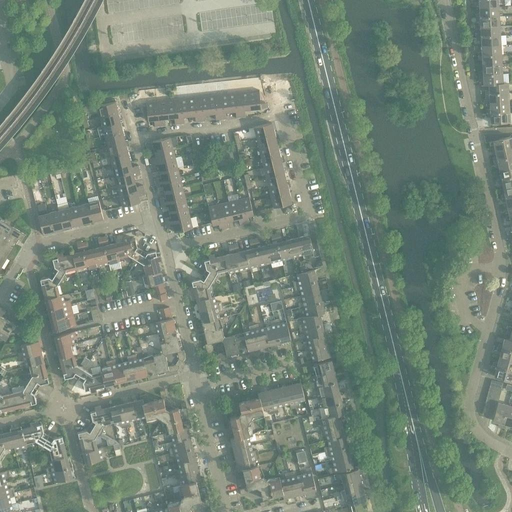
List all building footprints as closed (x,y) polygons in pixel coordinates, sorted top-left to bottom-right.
[(498,0),(474,0),(475,2),(479,2),(479,9),(499,7),(498,0)] [(475,14),(476,18),(499,16),(499,7),(479,9),(480,14),(475,14)] [(499,16),(476,18),(476,22),(480,21),(480,27),(500,26),(499,16)] [(476,33),(477,37),(500,36),(500,26),(480,27),(481,33),(476,33)] [(500,36),(477,37),(477,41),(481,40),(482,46),(501,45),(500,36)] [(478,52),(478,56),(501,55),(501,45),(482,46),(482,52),(478,52)] [(501,55),(478,56),(478,60),(482,60),(483,65),(502,64),(501,55)] [(479,71),(479,75),(502,74),(502,64),(483,65),(483,71),(479,71)] [(502,74),(479,75),(479,79),(483,79),(484,85),(489,85),(489,84),(503,84),(503,83),(502,74)] [(485,90),(485,94),(508,93),(508,83),(503,83),(503,84),(489,84),(489,85),(489,90),(485,90)] [(259,90),(249,91),(250,110),(268,108),(267,103),(261,104),(259,90)] [(249,91),(238,92),(241,117),(246,117),(245,110),(250,110),(249,91)] [(238,92),(228,93),(230,112),(236,111),(236,118),(241,117),(238,92)] [(228,93),(218,95),(221,120),(226,119),(225,112),(230,112),(228,93)] [(508,93),(485,94),(485,98),(490,98),(490,104),(509,103),(508,93)] [(218,95),(208,96),(210,114),(215,113),(216,120),(221,120),(218,95)] [(208,96),(198,97),(200,122),(205,121),(205,114),(210,114),(208,96)] [(198,97),(188,98),(189,116),(195,116),(196,122),(200,122),(198,97)] [(188,98),(177,99),(180,124),(185,124),(184,117),(189,116),(188,98)] [(177,99),(167,100),(169,118),(174,118),(175,125),(180,124),(177,99)] [(167,100),(157,101),(160,126),(164,126),(164,119),(169,118),(167,100)] [(115,101),(98,106),(100,116),(118,112),(115,101)] [(160,126),(157,101),(146,102),(148,121),(154,120),(155,127),(160,126)] [(486,110),(486,113),(509,112),(509,103),(490,104),(490,109),(486,110)] [(118,112),(100,116),(103,126),(121,122),(118,112)] [(509,112),(486,113),(486,117),(491,117),(491,123),(510,122),(509,112)] [(103,126),(98,128),(100,137),(105,136),(123,132),(121,122),(103,126)] [(272,123),(254,127),(257,138),(275,133),(272,123)] [(123,132),(105,136),(108,146),(125,142),(123,132)] [(275,133),(257,138),(259,148),(277,143),(275,133)] [(152,142),(155,152),(173,148),(170,137),(152,142)] [(494,145),(495,151),(511,147),(511,137),(489,142),(490,146),(494,145)] [(125,142),(108,146),(110,156),(128,152),(125,142)] [(277,143),(259,148),(262,158),(280,153),(277,143)] [(492,158),(493,161),(511,157),(511,147),(495,151),(497,157),(492,158)] [(150,159),(151,164),(175,158),(173,148),(155,152),(156,157),(150,159)] [(128,152),(110,156),(112,166),(130,162),(128,152)] [(280,153),(262,158),(264,167),(282,163),(280,153)] [(511,157),(493,161),(494,165),(498,164),(499,169),(511,166),(511,157)] [(175,158),(151,164),(152,168),(159,167),(160,172),(178,167),(175,158)] [(130,162),(112,166),(115,176),(139,170),(138,165),(132,167),(130,162)] [(282,163),(264,167),(266,177),(284,173),(282,163)] [(496,176),(497,180),(511,176),(511,166),(499,169),(501,175),(496,176)] [(155,179),(156,183),(180,177),(178,167),(160,172),(161,177),(155,179)] [(139,170),(115,176),(117,186),(135,182),(134,176),(141,175),(139,170)] [(284,173),(266,177),(269,187),(287,183),(284,173)] [(511,176),(497,180),(498,184),(502,183),(504,188),(511,186),(511,176)] [(180,177),(156,183),(157,188),(164,186),(165,192),(183,187),(180,177)] [(135,182),(117,186),(120,196),(144,190),(143,185),(137,187),(135,182)] [(287,183),(269,187),(271,197),(289,193),(287,183)] [(500,195),(501,199),(511,196),(511,186),(504,188),(505,194),(500,195)] [(160,199),(161,203),(185,197),(183,187),(165,192),(166,197),(160,199)] [(144,190),(120,196),(122,206),(140,202),(139,196),(146,195),(144,190)] [(289,193),(271,197),(274,208),(292,203),(289,193)] [(511,196),(501,199),(502,202),(506,201),(508,207),(511,206),(511,196)] [(185,197),(161,203),(162,208),(169,206),(170,212),(188,207),(185,197)] [(249,197),(239,200),(245,224),(249,223),(248,216),(254,215),(249,197)] [(239,200),(229,202),(233,220),(238,219),(240,225),(245,224),(239,200)] [(99,201),(89,203),(93,221),(104,219),(99,201)] [(67,202),(58,205),(59,211),(63,229),(73,226),(69,208),(67,202)] [(229,202),(219,204),(225,229),(230,228),(228,221),(233,220),(229,202)] [(89,203),(79,206),(83,224),(93,221),(89,203)] [(225,229),(219,204),(208,207),(213,225),(219,224),(220,230),(225,229)] [(79,206),(69,208),(73,226),(83,224),(79,206)] [(165,219),(166,223),(190,217),(188,207),(170,212),(171,217),(165,219)] [(59,211),(49,213),(53,231),(63,229),(59,211)] [(49,213),(39,216),(43,234),(53,231),(49,213)] [(190,217),(166,223),(167,228),(173,226),(175,232),(193,228),(190,217)] [(0,227),(0,228),(0,249),(13,227),(0,220),(0,227)] [(13,227),(0,249),(0,253),(7,258),(19,239),(22,241),(26,235),(13,227)] [(315,233),(299,237),(303,255),(313,252),(315,257),(321,255),(315,233)] [(124,241),(115,244),(119,258),(129,256),(131,257),(132,261),(135,263),(142,250),(137,247),(135,239),(130,240),(129,236),(124,238),(124,241)] [(299,237),(288,240),(292,258),(303,255),(299,237)] [(288,240),(278,243),(282,260),(292,258),(288,240)] [(278,243),(267,245),(271,263),(272,268),(283,265),(282,260),(278,243)] [(115,244),(105,246),(109,264),(111,270),(122,268),(119,258),(115,244)] [(267,245),(256,248),(260,265),(271,263),(267,245)] [(105,246),(94,249),(98,266),(109,264),(105,246)] [(256,248),(246,250),(250,268),(260,265),(256,248)] [(94,249),(84,251),(88,269),(98,266),(94,249)] [(142,250),(135,263),(137,264),(141,263),(143,264),(146,274),(146,275),(161,271),(159,262),(162,261),(161,255),(157,256),(156,251),(147,253),(142,250)] [(246,250),(235,253),(240,271),(250,268),(246,250)] [(84,251),(73,254),(77,269),(76,269),(77,272),(88,269),(84,251)] [(55,268),(52,272),(64,280),(66,277),(65,274),(66,271),(76,269),(77,269),(73,254),(64,256),(63,253),(57,254),(58,258),(53,259),(55,268)] [(235,253),(225,256),(228,270),(229,273),(240,271),(235,253)] [(207,269),(204,274),(216,282),(217,279),(216,275),(218,273),(228,270),(225,256),(215,258),(214,255),(209,256),(209,259),(204,261),(207,269)] [(293,282),(294,286),(317,281),(314,270),(297,274),(298,281),(293,282)] [(146,275),(146,274),(143,275),(146,287),(152,285),(164,282),(161,271),(146,275)] [(40,279),(45,300),(60,296),(60,295),(57,286),(59,283),(63,282),(64,280),(52,272),(49,277),(40,279)] [(195,292),(197,301),(212,298),(212,297),(209,288),(211,285),(215,284),(216,282),(204,274),(201,279),(192,281),(193,286),(190,287),(191,293),(195,292)] [(132,281),(126,283),(129,296),(136,295),(132,281)] [(317,281),(294,286),(295,291),(301,289),(302,296),(320,291),(317,281)] [(164,282),(152,285),(153,291),(165,288),(164,282)] [(240,283),(232,285),(234,292),(242,290),(240,283)] [(165,288),(153,291),(154,296),(159,295),(166,293),(165,288)] [(320,291),(302,296),(304,302),(298,303),(299,307),(305,306),(322,302),(320,291)] [(166,293),(159,295),(161,301),(168,299),(166,293)] [(60,296),(45,300),(48,310),(71,304),(70,300),(64,301),(63,295),(60,295),(60,296)] [(212,298),(197,301),(200,312),(222,306),(221,302),(216,303),(214,297),(212,297),(212,298)] [(322,302),(305,306),(307,317),(320,314),(325,313),(322,302)] [(71,304),(48,310),(51,321),(68,316),(67,310),(72,309),(71,304)] [(222,306),(200,312),(202,322),(220,318),(218,312),(224,311),(222,306)] [(158,310),(159,316),(171,313),(170,307),(158,310)] [(98,309),(91,311),(94,322),(101,320),(98,309)] [(171,313),(159,316),(161,321),(173,318),(171,313)] [(299,326),(300,330),(323,324),(320,314),(307,317),(302,318),(304,324),(299,326)] [(68,316),(51,321),(53,332),(76,326),(75,321),(70,322),(68,316)] [(156,323),(158,334),(176,329),(173,318),(161,321),(156,323)] [(220,318),(202,322),(208,344),(211,343),(222,340),(223,341),(225,337),(224,336),(222,328),(219,329),(217,319),(220,319),(220,318)] [(6,319),(0,329),(0,337),(6,341),(13,329),(19,333),(21,328),(6,319)] [(279,319),(274,320),(280,343),(291,340),(287,322),(280,324),(279,319)] [(271,326),(265,328),(270,345),(280,343),(274,320),(270,321),(271,326)] [(258,324),(253,325),(259,348),(270,345),(265,328),(259,329),(258,324)] [(323,324),(300,330),(301,334),(306,333),(308,339),(325,335),(323,324)] [(250,331),(244,333),(249,350),(259,348),(253,325),(249,326),(250,331)] [(176,329),(158,334),(161,333),(164,343),(161,344),(163,351),(162,353),(166,355),(167,354),(177,352),(181,351),(176,329)] [(55,337),(57,348),(75,343),(73,337),(79,336),(77,331),(55,337)] [(224,342),(226,352),(227,356),(249,350),(244,333),(244,336),(235,338),(234,335),(226,337),(225,337),(223,341),(224,342)] [(325,335),(308,339),(309,345),(304,347),(305,351),(310,350),(328,345),(325,335)] [(499,344),(498,347),(511,351),(511,341),(509,340),(504,339),(503,345),(499,344)] [(18,353),(19,357),(42,352),(39,341),(21,345),(23,352),(18,353)] [(75,343),(57,348),(60,358),(74,355),(75,355),(83,353),(82,348),(76,350),(75,343)] [(328,345),(310,350),(313,361),(331,356),(328,345)] [(511,351),(498,347),(497,351),(501,352),(499,358),(511,361),(511,351)] [(42,352),(19,357),(20,362),(25,360),(27,367),(30,366),(44,362),(42,352)] [(144,358),(143,358),(148,376),(169,370),(168,367),(166,356),(166,355),(162,353),(161,354),(153,356),(154,359),(145,361),(144,358)] [(136,354),(131,355),(137,378),(148,376),(143,358),(137,360),(136,354)] [(74,355),(60,358),(65,379),(73,376),(78,379),(86,367),(83,365),(79,366),(77,365),(75,355),(74,355)] [(128,362),(122,363),(127,381),(137,378),(131,355),(127,356),(128,362)] [(493,362),(493,366),(511,371),(511,361),(499,358),(498,363),(493,362)] [(115,359),(110,361),(116,383),(127,381),(122,363),(116,365),(115,359)] [(332,360),(314,365),(317,375),(334,371),(332,360)] [(101,369),(102,371),(106,386),(116,383),(110,361),(106,362),(107,367),(101,369)] [(27,379),(25,382),(38,389),(41,385),(49,382),(44,362),(30,366),(32,376),(31,378),(27,379)] [(511,371),(493,366),(492,369),(496,371),(494,377),(511,381),(511,371)] [(86,367),(78,379),(83,382),(85,391),(90,390),(91,393),(97,392),(96,388),(106,386),(102,371),(92,374),(89,372),(88,369),(86,367)] [(312,377),(314,387),(337,382),(334,371),(317,375),(312,377)] [(23,391),(13,393),(17,408),(37,403),(35,394),(38,389),(25,382),(19,378),(16,384),(24,389),(23,391)] [(492,380),(490,386),(502,389),(503,383),(492,380)] [(320,390),(322,396),(339,392),(337,382),(314,387),(315,392),(320,390)] [(301,383),(290,385),(296,408),(300,407),(299,402),(305,400),(301,383)] [(290,385),(280,388),(284,405),(290,404),(291,409),(296,408),(290,385)] [(490,386),(488,392),(500,395),(502,389),(490,386)] [(280,388),(269,391),(275,413),(279,412),(278,407),(284,405),(280,388)] [(258,393),(259,398),(260,398),(263,411),(263,410),(269,409),(270,414),(275,413),(269,391),(260,393),(258,393)] [(339,392),(322,396),(323,403),(318,404),(319,408),(325,407),(342,403),(339,392)] [(488,392),(487,397),(498,401),(500,395),(488,392)] [(0,411),(17,408),(13,393),(3,396),(0,394),(0,393),(0,411)] [(140,396),(141,400),(143,399),(144,404),(149,403),(147,395),(140,396)] [(487,397),(485,403),(497,406),(498,402),(498,401),(487,397)] [(239,403),(241,411),(251,417),(253,415),(264,412),(263,410),(263,411),(260,398),(259,398),(254,399),(239,403)] [(141,400),(132,402),(136,419),(146,417),(143,404),(144,404),(143,399),(141,400)] [(149,403),(144,404),(143,404),(146,417),(146,419),(157,416),(160,417),(166,407),(164,399),(149,403)] [(132,402),(121,405),(127,427),(131,426),(130,421),(136,419),(132,402)] [(498,402),(497,406),(495,412),(494,418),(493,421),(499,423),(498,427),(501,428),(508,405),(498,402)] [(325,407),(327,417),(327,418),(340,414),(340,415),(345,414),(342,403),(325,407)] [(485,403),(484,409),(495,412),(497,406),(485,403)] [(121,405),(111,407),(115,422),(114,422),(115,425),(121,423),(123,428),(127,427),(121,405)] [(511,406),(508,405),(501,428),(505,429),(506,425),(511,426),(511,425),(511,406)] [(93,421),(90,426),(102,433),(104,431),(103,427),(104,424),(114,422),(115,422),(111,407),(102,409),(101,406),(95,407),(96,411),(91,412),(93,421)] [(166,407),(160,417),(164,420),(170,410),(166,407)] [(170,410),(164,420),(166,421),(169,432),(171,432),(171,431),(183,428),(182,423),(178,408),(170,410)] [(495,412),(484,409),(482,415),(494,418),(495,412)] [(241,411),(239,415),(249,421),(251,417),(241,411)] [(319,426),(320,431),(343,425),(340,415),(340,414),(327,418),(327,417),(322,418),(324,425),(319,426)] [(230,417),(234,432),(235,437),(235,438),(248,434),(248,435),(250,435),(247,424),(249,421),(239,415),(230,417)] [(31,427),(22,429),(25,444),(26,443),(36,441),(38,443),(39,446),(41,448),(49,436),(44,433),(42,424),(37,425),(36,422),(30,423),(31,427)] [(343,425),(320,431),(321,435),(326,434),(328,440),(345,436),(343,425)] [(17,430),(11,432),(15,446),(14,446),(15,449),(22,448),(23,453),(28,452),(26,443),(25,444),(22,429),(21,426),(16,427),(17,430)] [(78,433),(83,452),(83,453),(98,449),(95,439),(97,436),(101,435),(102,433),(90,426),(87,430),(78,433)] [(171,431),(171,432),(173,442),(191,438),(188,429),(188,427),(183,428),(171,431)] [(0,455),(2,457),(4,455),(3,451),(4,449),(14,446),(15,446),(11,432),(0,434),(0,455)] [(228,441),(231,440),(231,438),(235,437),(234,432),(226,434),(228,441)] [(231,438),(231,440),(234,449),(251,445),(248,435),(248,434),(235,438),(235,437),(231,438)] [(49,436),(41,448),(44,449),(48,448),(50,450),(53,460),(67,457),(62,436),(54,438),(49,436)] [(324,447),(325,452),(348,446),(345,436),(328,440),(329,446),(324,447)] [(169,449),(170,454),(193,448),(191,438),(173,442),(175,448),(169,449)] [(251,445),(234,449),(236,460),(259,454),(258,450),(252,451),(251,445)] [(348,446),(325,452),(326,456),(331,455),(333,461),(350,457),(348,446)] [(83,453),(83,452),(80,453),(81,458),(84,457),(86,464),(103,460),(102,453),(107,452),(106,447),(98,449),(83,453)] [(193,448),(170,454),(172,458),(177,457),(178,463),(196,459),(193,448)] [(259,454),(236,460),(238,469),(239,471),(243,470),(243,469),(256,466),(256,465),(255,460),(260,458),(259,454)] [(46,468),(47,473),(73,467),(72,462),(69,463),(67,457),(53,460),(50,460),(51,467),(46,468)] [(350,457),(333,461),(334,467),(329,468),(330,473),(353,468),(350,457)] [(175,471),(176,475),(198,469),(196,459),(178,463),(180,469),(175,471)] [(243,470),(245,475),(248,489),(257,487),(263,477),(260,476),(258,465),(256,465),(256,466),(243,469),(243,470)] [(73,467),(47,473),(48,477),(54,476),(55,482),(73,478),(71,472),(74,471),(73,467)] [(307,474),(301,475),(305,493),(316,490),(311,467),(306,469),(307,474)] [(198,469),(176,475),(177,479),(182,478),(183,484),(184,484),(197,481),(201,480),(201,478),(198,469)] [(342,478),(344,484),(361,480),(358,469),(336,475),(337,479),(342,478)] [(0,484),(6,483),(5,477),(10,475),(9,470),(0,472),(0,484)] [(294,472),(289,473),(295,495),(305,493),(301,475),(295,477),(294,472)] [(286,479),(281,480),(280,481),(283,493),(283,494),(284,498),(286,498),(295,495),(289,473),(285,474),(286,479)] [(201,480),(197,481),(198,486),(206,484),(204,477),(201,478),(201,480)] [(263,477),(257,487),(261,490),(267,480),(263,477)] [(267,480),(261,490),(263,498),(278,495),(283,494),(283,493),(280,481),(281,480),(280,479),(269,481),(267,480)] [(340,492),(341,496),(364,490),(361,480),(344,484),(345,490),(340,492)] [(185,495),(183,497),(194,503),(202,501),(198,486),(197,481),(184,484),(183,484),(182,484),(185,495)] [(0,495),(14,492),(13,488),(8,489),(6,483),(0,484),(0,495)] [(364,490),(341,496),(342,500),(347,499),(349,505),(366,501),(364,490)] [(14,492),(0,495),(0,506),(12,504),(10,498),(15,496),(14,492)] [(283,494),(278,495),(280,503),(287,501),(286,498),(284,498),(283,494)] [(183,497),(181,501),(191,507),(194,503),(183,497)] [(168,507),(169,508),(170,511),(192,511),(191,507),(181,501),(179,504),(168,507)] [(368,511),(366,501),(349,505),(349,506),(352,505),(353,511),(368,511)]
